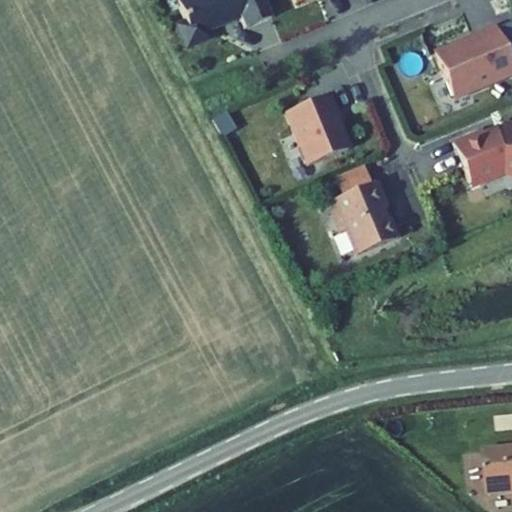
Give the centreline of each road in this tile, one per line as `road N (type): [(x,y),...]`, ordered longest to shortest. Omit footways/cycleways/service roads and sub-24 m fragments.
road 1 (tertiary): [(103,511),(330,404),(407,384),(511,375)]
road 2 (residential): [(350,26),(402,154)]
